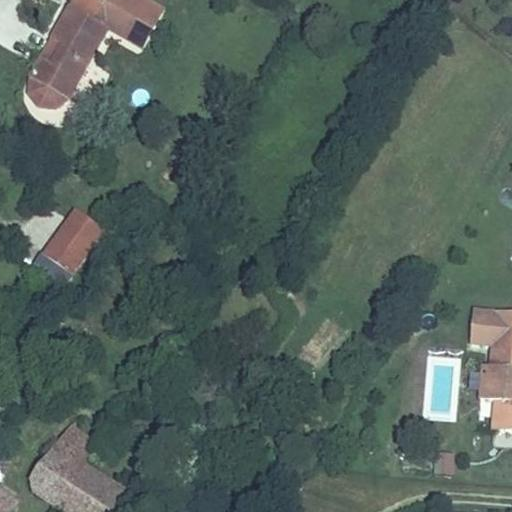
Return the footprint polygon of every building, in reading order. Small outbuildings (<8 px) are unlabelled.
[(81,0),(40,82),(43,84),(41,91),(43,100),(51,108),(60,110),(70,106),(75,101),(78,102),(114,30),(145,45),(154,27),(163,31),(173,11),(150,0),(81,0)] [(159,53),(178,14),(173,11),(163,31),(154,27),(145,45),(159,53)] [(65,276),(98,232),(72,213),(40,258),(65,276)] [(511,338),(491,337),(488,375),(480,374),(478,408),(492,410),(505,410),(502,439),(511,440),(511,338)] [(502,439),(505,410),(492,410),(490,439),(502,439)] [(83,469),(98,449),(71,429),(34,482),(37,492),(55,505),(83,469)] [(455,460),(434,461),(434,475),(456,474),(455,460)] [(117,511),(129,497),(83,469),(55,505),(49,511),(117,511)] [(0,511),(14,511),(17,508),(0,493),(0,477),(1,475),(0,474),(0,511)]
